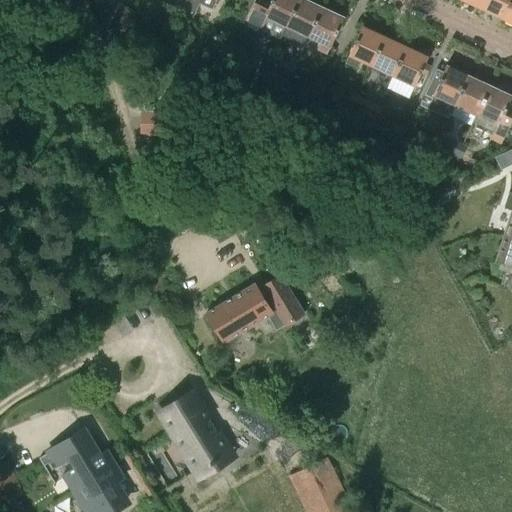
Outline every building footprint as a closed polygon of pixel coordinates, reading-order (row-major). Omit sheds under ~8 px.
[(178,0),(176,5),(183,9),(186,0),(178,0)] [(186,0),(183,9),(179,17),(191,22),(199,4),(210,9),(214,0),(186,0)] [(286,25),(298,0),(271,0),(270,3),(263,0),(256,0),(243,26),(259,33),(260,30),(280,39),(282,35),(286,25)] [(308,36),(321,8),(304,0),(298,0),(286,25),(282,35),(303,46),(308,36)] [(463,0),(481,8),(484,0),(463,0)] [(484,0),(481,8),(503,18),(511,0),(484,0)] [(511,0),(503,18),(511,22),(511,0)] [(343,18),(321,8),(308,36),(322,42),(318,51),(327,54),(343,18)] [(122,36),(134,15),(123,9),(111,30),(122,36)] [(361,60),(371,65),(384,37),(362,27),(349,55),(345,63),(357,68),(361,60)] [(371,65),(393,76),(406,47),(384,37),(371,65)] [(406,47),(393,76),(415,86),(428,58),(406,47)] [(265,67),(275,72),(280,60),(271,56),(265,67)] [(281,75),(283,76),(288,64),(280,60),(275,72),(281,75)] [(288,64),(283,76),(290,79),(292,75),(295,67),(288,64)] [(454,104),(468,76),(446,66),(438,82),(431,79),(419,104),(448,118),(454,104)] [(261,77),(277,84),(281,75),(275,72),(265,67),(261,77)] [(454,104),(476,115),(490,87),(468,76),(454,104)] [(318,101),(325,84),(313,78),(306,95),(318,101)] [(490,87),(476,115),(473,122),(504,137),(511,119),(511,117),(504,114),(511,97),(490,87)] [(358,111),(364,99),(352,94),(344,111),(355,117),(358,111)] [(366,115),(372,103),(364,99),(358,111),(355,117),(354,120),(362,124),(366,115)] [(372,103),(366,115),(377,119),(382,108),(372,103)] [(176,135),(177,118),(142,118),(142,134),(176,135)] [(431,144),(443,150),(449,139),(436,133),(431,144)] [(456,142),(449,139),(443,150),(451,154),(456,142)] [(466,147),(456,142),(451,154),(461,159),(466,147)] [(353,158),(356,152),(349,149),(346,154),(353,158)] [(207,221),(213,232),(229,222),(235,233),(250,224),(238,203),(207,221)] [(511,237),(504,235),(495,261),(500,263),(498,269),(511,273),(511,237)] [(304,314),(280,275),(257,289),(254,284),(206,313),(224,343),(267,316),(276,331),(304,314)] [(190,391),(156,411),(192,469),(218,453),(208,436),(215,431),(195,398),(194,398),(190,391)] [(79,430),(62,403),(31,423),(35,430),(29,434),(34,441),(51,431),(58,443),(49,449),(72,486),(87,477),(91,484),(107,475),(96,457),(105,451),(88,424),(79,430)] [(290,476),(307,511),(351,511),(326,458),(290,476)] [(30,511),(8,465),(0,469),(0,511),(30,511)]
